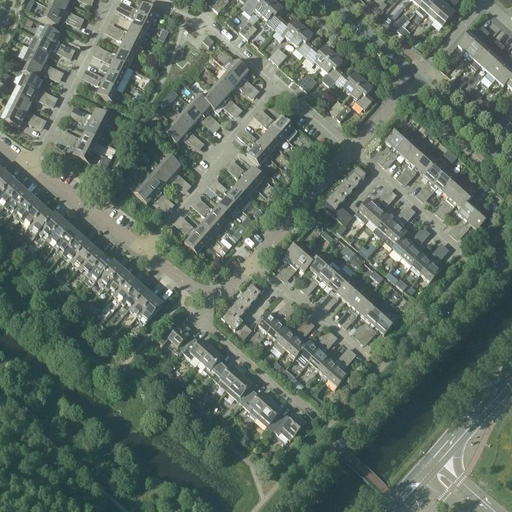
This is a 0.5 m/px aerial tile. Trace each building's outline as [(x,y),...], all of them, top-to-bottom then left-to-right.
[(68,6),(56,0),(53,0),(48,10),(72,22),(74,17),(65,13),(68,6)] [(94,0),(82,0),(80,4),(90,9),(94,0)] [(213,11),(223,0),(214,0),(209,7),(213,11)] [(223,0),(213,11),(218,15),(228,3),(224,0),(223,0)] [(260,0),(259,2),(256,0),(249,0),(245,6),(254,14),(255,13),(261,18),(274,3),(269,0),(260,0)] [(413,0),(411,3),(419,9),(427,0),(413,0)] [(426,16),(439,2),(436,0),(427,0),(419,9),(416,13),(423,19),(426,16)] [(439,2),(426,16),(434,23),(454,0),(447,0),(443,5),(439,2)] [(454,0),(434,23),(442,30),(455,16),(450,12),(458,3),(454,0)] [(29,15),(34,5),(30,2),(25,13),(29,15)] [(115,13),(125,17),(127,13),(129,8),(120,3),(115,13)] [(282,11),(274,3),(261,18),(266,23),(265,24),(274,32),(283,23),(277,18),(282,11)] [(374,15),(377,11),(370,5),(367,8),(374,15)] [(129,8),(127,13),(151,25),(156,13),(142,6),(139,12),(129,8)] [(72,22),(48,10),(43,21),(57,29),(60,22),(69,27),(72,22)] [(383,15),(379,11),(375,15),(379,19),(383,15)] [(151,25),(127,13),(125,17),(134,22),(131,29),(145,36),(151,25)] [(83,22),(74,17),(72,22),(69,27),(78,31),(83,22)] [(398,35),(409,22),(404,18),(397,25),(396,25),(391,30),(398,35)] [(289,28),(283,23),(274,32),(276,34),(272,38),(280,44),(285,39),(291,44),(303,30),(294,22),(289,28)] [(33,26),(27,23),(24,28),(30,31),(33,26)] [(248,23),(238,34),(243,38),(252,27),(248,23)] [(103,36),(113,41),(116,35),(118,31),(108,26),(103,36)] [(252,27),(243,38),(247,42),(257,31),(252,27)] [(469,34),(457,48),(465,55),(486,32),(482,28),(473,38),(469,34)] [(145,36),(131,29),(127,35),(118,31),(116,35),(139,47),(145,36)] [(59,37),(45,30),(39,41),(62,53),(64,49),(55,44),(59,37)] [(312,38),(303,30),(291,44),(296,49),(295,51),(304,59),(312,50),(306,44),(312,38)] [(403,30),(397,35),(405,42),(410,36),(403,30)] [(486,32),(465,55),(472,62),(485,48),(481,44),(489,35),(486,32)] [(139,47),(116,35),(113,41),(123,45),(119,52),(134,59),(139,47)] [(207,38),(202,44),(209,50),(214,44),(207,38)] [(62,53),(39,41),(34,39),(28,50),(48,60),(51,54),(60,58),(62,53)] [(485,48),(472,62),(480,69),(501,46),(497,42),(489,51),(485,48)] [(422,47),(418,43),(413,48),(417,52),(422,47)] [(501,46),(480,69),(488,76),(500,61),(496,58),(504,49),(501,46)] [(92,58),(102,63),(104,58),(107,54),(97,48),(92,58)] [(74,53),(64,49),(62,53),(60,58),(69,63),(74,53)] [(318,55),(312,50),(304,59),(313,67),(315,66),(320,71),(333,57),(324,49),(318,55)] [(44,67),(48,60),(28,50),(23,61),(28,64),(51,76),(53,72),(44,67)] [(278,50),(268,61),(273,64),(282,54),(278,50)] [(134,59),(119,52),(116,58),(107,54),(104,58),(128,70),(134,59)] [(282,54),(273,64),(277,69),(287,58),(282,54)] [(495,82),(511,63),(511,55),(511,56),(504,65),(500,61),(488,76),(485,79),(492,86),(495,82)] [(342,64),(333,57),(320,71),(326,76),(322,81),(322,84),(330,90),(334,85),(342,76),(336,71),(342,64)] [(128,70),(104,58),(102,63),(111,68),(108,74),(122,81),(128,70)] [(511,63),(495,82),(503,89),(506,86),(511,79),(511,71),(511,72),(511,71),(511,63)] [(51,76),(28,64),(22,75),(36,82),(39,76),(49,81),(51,76)] [(236,64),(228,73),(247,91),(251,87),(243,80),(248,74),(236,64)] [(80,81),(90,86),(93,81),(95,76),(85,71),(80,81)] [(63,76),(53,72),(51,76),(49,81),(58,86),(63,76)] [(228,73),(219,83),(231,93),(236,88),(244,95),(247,91),(228,73)] [(122,81),(108,74),(105,81),(95,76),(93,81),(117,92),(122,81)] [(0,85),(6,88),(10,80),(2,75),(0,79),(0,85)] [(348,81),(342,76),(334,85),(343,94),(344,92),(350,97),(363,83),(354,75),(348,81)] [(38,92),(41,85),(23,76),(17,87),(22,89),(45,101),(47,97),(38,92)] [(307,76),(298,87),(302,91),(312,80),(307,76)] [(312,80),(302,91),(307,95),(317,85),(312,80)] [(117,92),(93,81),(90,86),(100,91),(97,97),(111,104),(117,92)] [(219,83),(211,93),(231,110),(234,106),(226,99),(231,93),(219,83)] [(372,91),(363,83),(350,97),(356,103),(355,104),(364,112),(372,103),(366,97),(372,91)] [(259,94),(251,87),(247,91),(244,95),(252,101),(259,94)] [(45,101),(22,89),(16,101),(31,108),(33,102),(42,106),(45,101)] [(170,106),(178,97),(172,92),(164,101),(170,106)] [(198,98),(210,108),(215,112),(220,107),(227,114),(231,110),(211,93),(203,102),(198,98)] [(57,101),(47,97),(45,101),(42,106),(52,111),(57,101)] [(198,98),(189,107),(209,125),(212,121),(205,114),(210,108),(198,98)] [(31,108),(16,101),(11,112),(34,123),(36,120),(27,115),(31,108)] [(337,103),(328,114),(332,118),(342,107),(337,103)] [(242,112),(234,106),(231,110),(227,114),(234,120),(242,112)] [(340,124),(350,112),(343,106),(342,107),(332,118),(340,124)] [(189,107),(181,117),(193,127),(198,122),(205,129),(209,125),(189,107)] [(68,119),(78,124),(80,119),(83,114),(73,109),(68,119)] [(252,119),(261,127),(265,123),(268,119),(259,111),(252,119)] [(34,123),(11,112),(5,124),(19,131),(22,124),(31,129),(34,123)] [(83,114),(80,119),(104,131),(109,119),(95,112),(92,119),(83,114)] [(181,117),(173,126),(192,144),(196,140),(188,133),(193,127),(181,117)] [(104,131),(80,119),(78,124),(87,128),(84,135),(98,142),(104,131)] [(297,134),(281,120),(276,125),(268,119),(265,123),(284,140),(288,144),(297,134)] [(45,124),(36,120),(34,123),(31,129),(40,133),(45,124)] [(220,127),(212,121),(209,125),(205,129),(213,136),(220,127)] [(284,140),(265,123),(261,127),(269,133),(264,139),(276,150),(284,140)] [(510,127),(505,123),(501,127),(506,132),(510,127)] [(188,148),(192,144),(173,126),(164,136),(176,147),(181,141),(188,148)] [(235,137),(245,145),(248,142),(252,138),(243,129),(235,137)] [(56,142),(67,147),(69,142),(71,137),(61,132),(56,142)] [(384,157),(388,161),(406,141),(396,133),(385,144),(391,149),(384,157)] [(98,142),(84,135),(80,142),(71,137),(69,142),(92,153),(98,142)] [(276,150),(264,139),(259,144),(252,138),(248,142),(267,159),(276,150)] [(203,147),(196,140),(192,144),(188,148),(196,155),(203,147)] [(406,141),(388,161),(392,164),(399,157),(404,162),(415,150),(406,141)] [(92,153),(69,142),(67,147),(76,151),(72,158),(87,165),(92,153)] [(267,159),(248,142),(245,145),(252,152),(247,158),(259,169),(267,159)] [(415,150),(404,162),(410,166),(403,174),(407,178),(425,158),(415,150)] [(295,168),(303,159),(298,155),(291,164),(295,168)] [(388,161),(384,157),(377,165),(385,172),(392,164),(388,161)] [(425,158),(407,178),(411,181),(418,173),(423,179),(434,166),(425,158)] [(168,159),(159,168),(179,186),(183,182),(175,175),(180,169),(178,168),(168,159)] [(223,170),(232,177),(235,173),(239,169),(230,161),(223,170)] [(434,166),(423,179),(429,183),(422,191),(426,194),(443,175),(434,166)] [(159,168),(151,178),(163,188),(168,183),(175,190),(179,186),(159,168)] [(263,181),(251,170),(246,176),(239,169),(235,173),(255,191),(263,181)] [(358,186),(366,178),(357,170),(352,174),(349,171),(345,176),(348,179),(345,182),(354,190),(354,191),(358,186)] [(255,191),(235,173),(232,177),(239,184),(234,189),(246,200),(255,191)] [(411,181),(403,174),(396,181),(404,188),(411,181)] [(443,175),(426,194),(430,198),(437,190),(442,195),(453,183),(443,175)] [(0,195),(1,195),(11,183),(3,176),(0,179),(0,195)] [(151,178),(143,187),(163,205),(166,201),(158,194),(163,188),(151,178)] [(354,190),(345,182),(342,179),(338,183),(342,186),(338,190),(348,198),(352,194),(351,193),(354,190)] [(206,189),(215,196),(219,192),(222,188),(214,181),(206,189)] [(190,188),(183,182),(179,186),(175,190),(183,197),(190,188)] [(7,204),(19,190),(11,183),(1,195),(0,195),(0,206),(3,209),(7,204)] [(453,183),(442,195),(448,200),(441,207),(445,211),(462,192),(453,183)] [(163,205),(143,187),(139,184),(130,194),(146,208),(151,202),(159,209),(163,205)] [(345,201),(348,198),(338,190),(335,187),(331,191),(335,194),(332,197),(341,205),(341,206),(345,201)] [(246,200),(234,189),(229,195),(222,188),(219,192),(238,210),(246,200)] [(16,210),(28,197),(19,190),(7,204),(3,209),(11,216),(16,210)] [(396,199),(387,191),(380,199),(389,207),(396,199)] [(426,194),(422,191),(415,198),(423,205),(430,198),(426,194)] [(238,210),(219,192),(215,196),(222,203),(218,208),(230,219),(238,210)] [(462,192),(445,211),(448,214),(455,207),(461,212),(457,216),(457,217),(468,205),(472,200),(462,192)] [(343,212),(339,207),(341,205),(332,197),(328,194),(324,198),(328,202),(322,208),(325,212),(329,216),(330,216),(335,221),(343,212)] [(24,217),(36,205),(28,197),(16,210),(11,216),(19,223),(24,217)] [(374,206),(368,202),(356,216),(357,216),(366,224),(365,224),(365,225),(368,222),(385,203),(380,199),(374,206)] [(189,208),(198,216),(202,211),(205,207),(196,200),(189,208)] [(173,208),(166,201),(163,205),(159,209),(166,216),(173,208)] [(385,203),(368,222),(377,231),(388,219),(383,214),(389,207),(385,203)] [(33,224),(44,212),(36,205),(24,217),(19,223),(27,231),(33,224)] [(468,205),(457,217),(463,222),(456,229),(460,232),(477,213),(468,205)] [(230,219),(218,208),(213,214),(205,207),(202,211),(221,228),(230,219)] [(448,214),(441,207),(434,215),(442,222),(448,214)] [(414,215),(406,208),(399,216),(404,220),(408,223),(414,215)] [(221,228),(202,211),(198,216),(205,222),(201,227),(213,238),(221,228)] [(37,235),(52,219),(44,212),(33,224),(27,231),(35,238),(37,235)] [(343,212),(335,221),(340,225),(348,216),(343,212)] [(477,213),(460,232),(464,236),(471,229),(476,234),(487,222),(477,213)] [(348,216),(340,225),(344,229),(353,220),(348,216)] [(383,243),(404,220),(399,216),(393,223),(388,219),(377,231),(373,235),(383,243)] [(53,234),(62,224),(54,217),(52,219),(37,235),(45,242),(53,234)] [(173,226),(181,234),(185,230),(189,226),(180,218),(173,226)] [(254,224),(247,218),(240,226),(247,232),(254,224)] [(408,223),(404,220),(383,243),(392,252),(396,248),(402,240),(406,235),(401,231),(408,223)] [(56,246),(70,231),(62,224),(53,234),(45,242),(53,250),(56,246)] [(213,238),(201,227),(196,233),(189,226),(185,230),(204,247),(213,238)] [(246,232),(241,227),(232,237),(237,242),(246,232)] [(340,237),(345,231),(342,228),(336,234),(340,237)] [(464,236),(456,229),(449,236),(458,243),(464,236)] [(204,247),(185,230),(181,234),(189,241),(184,246),(196,257),(204,247)] [(429,237),(421,230),(414,237),(423,245),(429,237)] [(68,249),(78,238),(70,231),(56,246),(53,250),(61,257),(68,249)] [(329,245),(333,241),(323,233),(320,237),(329,245)] [(408,245),(402,240),(396,248),(392,252),(401,260),(419,241),(414,237),(408,245)] [(73,260),(86,245),(78,238),(68,249),(61,257),(69,264),(73,260)] [(419,241),(401,260),(411,269),(421,257),(416,252),(423,245),(419,241)] [(82,267),(94,253),(86,245),(73,260),(69,264),(78,272),(82,267)] [(283,271),(288,274),(305,255),(295,246),(284,258),(290,263),(283,271)] [(448,254),(440,247),(434,254),(442,262),(448,254)] [(355,258),(346,250),(341,255),(350,263),(355,258)] [(90,273),(102,260),(94,253),(82,267),(78,272),(86,279),(90,273)] [(427,262),(421,257),(411,269),(420,277),(438,258),(434,254),(427,262)] [(305,255),(288,274),(291,278),(298,270),(304,275),(307,271),(314,263),(305,255)] [(364,267),(355,258),(350,263),(360,272),(364,267)] [(438,258),(420,277),(430,286),(441,274),(435,269),(442,262),(438,258)] [(318,259),(314,263),(307,271),(312,276),(306,283),(310,286),(310,287),(327,267),(318,259)] [(96,283),(110,267),(102,260),(90,273),(86,279),(94,286),(96,283)] [(104,291),(121,273),(112,265),(110,267),(96,283),(104,291)] [(44,276),(50,270),(46,267),(41,273),(44,276)] [(327,267),(310,287),(314,290),(321,283),(326,288),(337,276),(327,267)] [(285,285),(291,278),(288,274),(283,271),(277,278),(285,285)] [(329,304),(346,284),(350,280),(341,271),(337,276),(326,288),(332,292),(325,300),(329,304)] [(121,273),(104,291),(112,298),(129,280),(121,273)] [(382,281),(373,273),(369,277),(378,285),(382,281)] [(398,282),(389,274),(385,278),(394,286),(398,282)] [(129,280),(112,298),(120,306),(137,287),(129,280)] [(403,292),(407,288),(399,282),(395,286),(403,292)] [(307,298),(314,290),(310,287),(310,286),(306,283),(299,290),(307,298)] [(256,284),(252,288),(248,292),(245,296),(254,304),(259,298),(265,292),(256,284)] [(346,284),(329,304),(333,307),(340,300),(345,305),(356,292),(346,284)] [(137,287),(120,306),(128,313),(145,294),(137,287)] [(66,299),(70,294),(64,289),(60,293),(66,299)] [(410,298),(415,293),(411,289),(406,294),(410,298)] [(356,292),(345,305),(351,309),(344,317),(348,320),(366,301),(356,292)] [(145,294),(128,313),(136,320),(153,301),(145,294)] [(245,296),(241,300),(238,303),(247,311),(254,304),(245,296)] [(326,315),(333,307),(329,304),(325,300),(318,307),(326,315)] [(153,301),(136,320),(145,327),(161,309),(153,301)] [(366,301),(348,320),(352,324),(359,317),(364,321),(375,309),(366,301)] [(238,303),(231,311),(240,319),(247,311),(238,303)] [(288,304),(279,313),(283,317),(288,321),(296,311),(288,304)] [(407,314),(411,309),(406,304),(402,309),(407,314)] [(85,314),(92,321),(99,314),(91,308),(85,314)] [(375,309),(364,321),(370,326),(363,333),(367,337),(385,318),(375,309)] [(231,311),(228,315),(221,322),(225,325),(224,326),(229,330),(230,330),(235,335),(243,326),(238,321),(240,319),(231,311)] [(267,316),(259,325),(257,327),(266,336),(283,317),(279,313),(273,321),(267,316)] [(283,317),(266,336),(276,344),(286,333),(281,328),(288,321),(283,317)] [(345,332),(352,324),(348,320),(344,317),(337,324),(345,332)] [(385,318),(367,337),(371,341),(378,333),(384,339),(394,326),(385,318)] [(192,334),(177,321),(156,344),(157,344),(162,348),(161,348),(162,349),(168,342),(178,350),(183,354),(194,341),(190,337),(192,334)] [(307,321),(299,330),(302,334),(307,337),(315,328),(307,321)] [(243,326),(235,335),(239,338),(247,329),(243,326)] [(247,329),(239,338),(243,342),(252,333),(247,329)] [(292,338),(286,333),(276,344),(272,349),(282,357),(285,353),(302,334),(299,330),(292,338)] [(330,333),(321,343),(325,346),(329,350),(338,340),(330,333)] [(364,348),(371,341),(367,337),(363,333),(356,341),(364,348)] [(302,334),(285,353),(295,361),(305,350),(300,345),(307,337),(302,334)] [(199,345),(194,341),(183,354),(182,354),(191,362),(194,359),(200,365),(211,351),(201,342),(199,345)] [(306,350),(305,350),(295,361),(295,362),(299,358),(308,366),(325,346),(321,343),(315,350),(310,346),(306,350)] [(325,346),(308,366),(317,374),(328,362),(323,357),(329,350),(325,346)] [(260,356),(264,352),(258,347),(254,352),(260,356)] [(349,350),(340,360),(344,363),(348,367),(357,358),(349,350)] [(222,360),(211,351),(200,365),(206,370),(203,373),(212,381),(225,368),(219,363),(222,360)] [(334,367),(328,362),(317,374),(327,382),(344,363),(340,360),(334,367)] [(275,372),(280,367),(275,362),(270,368),(275,372)] [(344,363),(327,382),(336,391),(347,379),(342,374),(348,367),(344,363)] [(169,366),(163,374),(169,379),(173,375),(170,372),(173,369),(169,366)] [(296,379),(301,375),(293,366),(288,370),(296,379)] [(229,372),(225,368),(212,381),(227,394),(241,378),(231,369),(229,372)] [(289,383),(294,378),(285,370),(280,375),(289,383)] [(241,378),(227,394),(242,408),(254,394),(249,390),(252,387),(241,378)] [(299,393),(304,387),(295,379),(290,385),(299,393)] [(193,400),(197,396),(196,395),(197,393),(193,390),(188,396),(193,400)] [(199,394),(193,400),(199,406),(205,399),(199,394)] [(259,398),(254,394),(242,408),(249,414),(249,417),(254,420),(256,420),(257,421),(271,404),(261,395),(259,398)] [(271,404),(257,421),(267,430),(265,431),(268,434),(267,435),(263,440),(265,442),(286,417),(285,417),(283,420),(279,417),(281,414),(271,404)] [(295,418),(291,422),(286,417),(265,442),(268,444),(271,440),(270,439),(274,434),(278,437),(280,435),(290,444),(305,427),(295,418)] [(223,418),(218,423),(222,427),(227,421),(223,418)] [(237,441),(241,437),(235,432),(232,436),(237,441)] [(245,443),(248,440),(243,435),(240,438),(245,443)]
